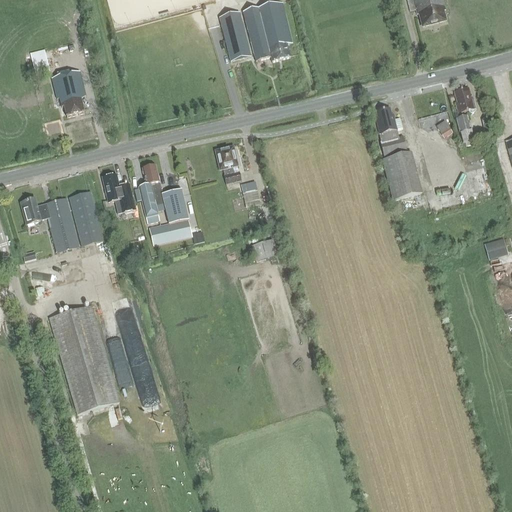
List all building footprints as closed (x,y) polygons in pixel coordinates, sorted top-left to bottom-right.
[(443,22),(444,21),(442,13),(445,12),(441,0),(412,0),(413,1),(407,2),(410,14),(416,12),(417,16),(420,15),(423,27),(424,27),(426,28),(428,27),(429,25),(438,23),(439,24),(442,23),(443,22)] [(243,14),(255,63),(270,59),(272,64),(290,59),(287,46),(292,44),(282,5),(243,14)] [(251,58),(240,15),(219,20),(230,64),(251,58)] [(50,75),(46,58),(32,61),(36,79),(50,75)] [(81,101),(85,97),(79,73),(52,80),(57,100),(59,100),(61,109),(64,108),(66,119),(84,115),(81,101)] [(458,115),(468,113),(469,114),(470,115),(471,115),(472,115),(473,115),(475,114),(476,112),(476,111),(473,100),(471,100),(468,90),(454,93),(456,104),(455,104),(458,115)] [(388,139),(386,134),(402,130),(399,120),(394,121),(393,117),(391,117),(390,112),(377,115),(378,119),(376,120),(381,141),(385,140),(388,139)] [(472,142),(474,142),(468,117),(456,120),(462,145),(465,144),(466,148),(473,147),(472,142)] [(494,139),(490,119),(482,121),(486,140),(494,139)] [(452,134),(449,129),(440,135),(443,140),(452,134)] [(406,154),(402,138),(380,144),(384,160),(406,154)] [(235,163),(231,149),(216,153),(218,162),(216,163),(219,173),(221,172),(225,187),(241,183),(238,174),(237,168),(236,163),(235,163)] [(422,196),(412,155),(382,162),(392,203),(422,196)] [(153,248),(192,240),(183,201),(181,191),(161,196),(159,184),(160,184),(158,176),(156,177),(154,168),(141,171),(145,188),(138,189),(146,226),(159,223),(155,207),(164,205),(168,226),(149,231),(153,248)] [(104,180),(102,180),(108,205),(124,202),(121,189),(119,190),(116,177),(109,178),(108,178),(105,178),(104,180)] [(259,201),(256,187),(242,191),(245,205),(259,201)] [(82,248),(103,243),(90,194),(69,200),(82,248)] [(44,207),(37,209),(35,200),(21,204),(27,226),(40,222),(48,220),(58,255),(79,249),(66,201),(44,206),(44,207)] [(111,209),(118,241),(131,239),(124,206),(111,209)] [(505,239),(486,245),(491,261),(510,255),(505,239)] [(251,248),(255,264),(277,259),(273,243),(251,248)] [(27,263),(38,260),(36,252),(24,256),(27,263)] [(119,405),(91,308),(49,320),(77,417),(119,405)] [(132,360),(146,413),(162,409),(148,356),(132,360)]
